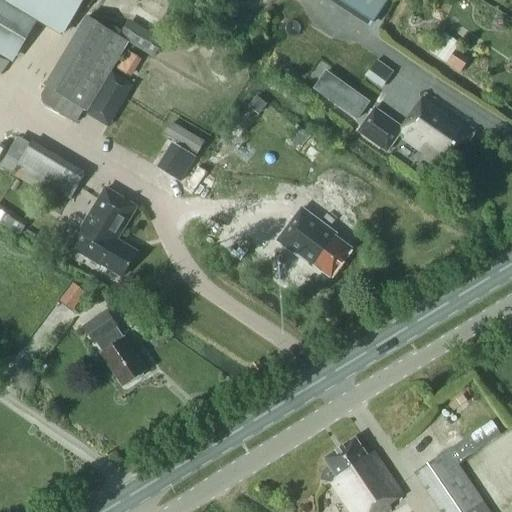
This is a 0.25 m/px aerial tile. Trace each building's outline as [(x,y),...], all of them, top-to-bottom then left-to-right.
[(0,0),(0,45),(16,55),(38,20),(62,34),(82,0),(0,0)] [(342,0),(347,3),(373,21),(387,0),(342,0)] [(87,17),(45,86),(47,87),(42,95),(43,103),(76,123),(84,109),(87,111),(128,42),(87,17)] [(124,50),(117,69),(132,76),(140,57),(124,50)] [(467,63),(454,54),(447,63),(461,73),(467,63)] [(364,75),(381,87),(393,69),(376,57),(364,75)] [(357,120),(369,103),(326,72),(314,89),(357,120)] [(399,136),(448,170),(475,132),(425,97),(403,128),(375,109),(359,132),(387,152),(399,136)] [(179,150),(192,158),(200,146),(187,137),(179,150)] [(70,200),(86,173),(31,141),(16,168),(70,200)] [(439,173),(431,168),(424,178),(432,183),(439,173)] [(122,277),(137,253),(116,240),(136,207),(105,189),(70,247),(101,266),(102,264),(122,277)] [(0,223),(19,236),(27,223),(0,205),(0,223)] [(303,205),(276,241),(311,269),(314,266),(332,279),(354,250),(336,236),(339,233),(303,205)] [(85,293),(74,284),(61,301),(72,310),(85,293)] [(102,352),(108,361),(108,363),(111,368),(114,369),(125,385),(127,383),(130,384),(136,380),(137,377),(145,371),(138,360),(139,359),(130,345),(129,345),(124,338),(123,338),(117,328),(118,328),(106,311),(84,326),(96,343),(97,343),(103,351),(102,352)] [(385,511),(391,508),(389,505),(403,495),(374,452),(367,456),(355,438),(324,459),(329,466),(322,471),(320,480),(331,482),(351,511),(385,511)] [(439,511),(490,511),(447,449),(413,473),(439,511)]
